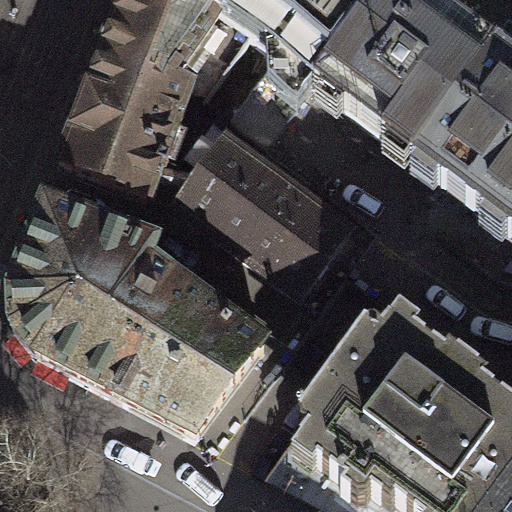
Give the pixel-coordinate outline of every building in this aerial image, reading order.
[(220,21),(165,0),(125,0),(60,172),(147,201),(190,93),(172,87),(220,21)] [(165,0),(220,21),(226,0),(165,0)] [(226,0),(220,21),(248,42),(316,93),(385,0),(226,0)] [(414,169),(495,58),(464,35),(420,0),(385,0),(316,93),(414,169)] [(511,70),(495,58),(414,169),(511,240),(511,70)] [(347,234),(227,149),(180,215),(300,300),(347,234)] [(150,251),(44,208),(10,300),(12,335),(35,361),(194,448),(260,353),(231,332),(146,270),(150,251)] [(487,511),(511,478),(511,414),(482,391),(487,385),(449,354),(442,363),(395,326),(384,341),(361,336),(297,426),(306,447),(298,457),(343,492),(338,498),(355,511),(363,511),(370,504),(379,511),(397,511),(487,511)] [(511,511),(511,478),(487,511),(511,511)]
